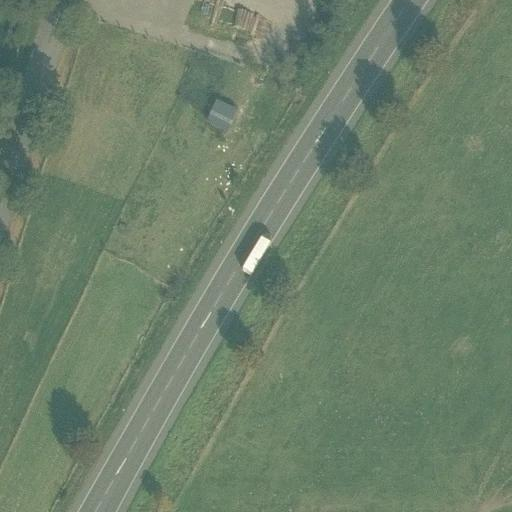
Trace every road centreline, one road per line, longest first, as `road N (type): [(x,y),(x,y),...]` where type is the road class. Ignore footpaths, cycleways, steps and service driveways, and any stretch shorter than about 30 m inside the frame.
road 1 (primary): [(99,511),(260,225),(412,0)]
road 2 (tertiary): [(0,171),(54,0)]
